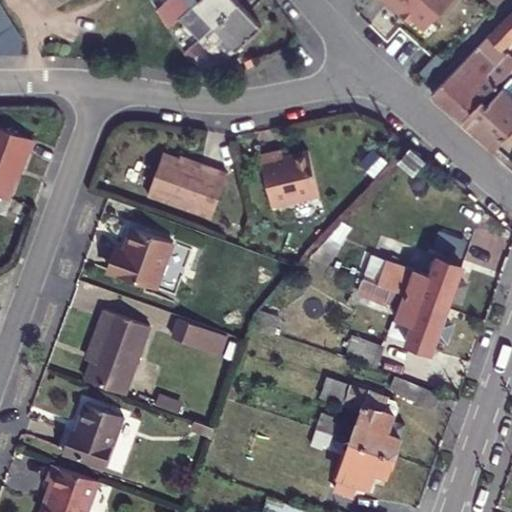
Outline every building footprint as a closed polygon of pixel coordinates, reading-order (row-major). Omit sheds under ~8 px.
[(223,21),(242,3),(239,0),(167,0),(196,30),(204,40),(218,26),(223,21)] [(386,0),(400,12),(403,9),(424,28),(448,0),(386,0)] [(223,21),(218,26),(204,40),(226,62),(240,49),(264,25),(242,3),(223,21)] [(0,54),(20,54),(22,40),(13,26),(13,27),(0,6),(0,54)] [(511,38),(511,10),(432,92),(433,92),(464,120),(498,85),(511,70),(511,69),(501,59),(507,53),(503,48),(511,38)] [(203,41),(204,40),(196,30),(178,43),(184,53),(203,41)] [(511,99),(498,85),(464,120),(495,147),(511,128),(511,99)] [(0,194),(11,199),(21,169),(23,170),(34,140),(0,127),(0,194)] [(426,160),(412,147),(400,161),(415,174),(426,160)] [(307,155),(281,161),(280,154),(258,159),(268,209),(316,200),(307,155)] [(207,171),(206,174),(158,157),(143,199),(208,221),(223,176),(207,171)] [(438,232),(434,246),(462,255),(466,241),(438,232)] [(132,234),(125,257),(118,254),(110,277),(154,292),(170,247),(132,234)] [(377,279),(448,305),(452,292),(459,296),(464,280),(457,277),(463,262),(437,253),(430,272),(386,256),(377,279)] [(364,274),(371,277),(375,266),(365,263),(361,273),(364,274)] [(371,277),(364,274),(359,286),(387,296),(385,299),(401,305),(398,315),(413,321),(406,339),(431,348),(437,332),(444,335),(450,319),(443,316),(448,305),(377,279),(371,277)] [(87,381),(126,395),(150,328),(104,312),(91,352),(97,354),(87,381)] [(226,336),(180,319),(173,337),(220,354),(226,336)] [(353,336),(345,357),(373,367),(381,346),(353,336)] [(346,400),(351,386),(327,378),(322,392),(346,400)] [(405,399),(436,410),(441,395),(410,384),(405,399)] [(363,406),(351,442),(394,457),(401,437),(390,433),(396,416),(384,411),(389,399),(351,386),(346,400),(363,406)] [(77,432),(71,430),(64,451),(107,466),(125,414),(88,401),(77,432)] [(324,412),(318,430),(333,435),(338,423),(333,422),(335,416),(324,412)] [(333,435),(318,430),(312,447),(322,450),(324,444),(330,447),(333,435)] [(387,477),(394,457),(351,442),(337,478),(318,471),(313,484),(353,498),(358,485),(369,489),(375,472),(387,477)] [(89,511),(100,482),(57,466),(51,482),(57,484),(47,511),(89,511)] [(279,492),(307,503),(312,489),(284,479),(279,492)] [(275,511),(303,511),(305,510),(280,499),(275,511)]
